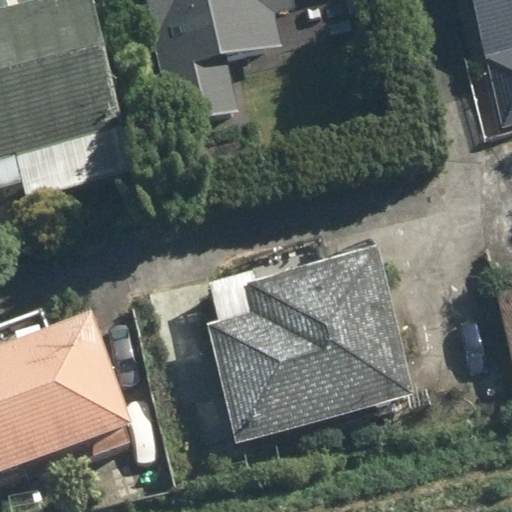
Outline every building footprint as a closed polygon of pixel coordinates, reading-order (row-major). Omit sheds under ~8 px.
[(146,183),(103,0),(0,0),(0,198),(38,189),(42,207),(146,183)] [(153,0),(183,141),(254,126),(243,77),(293,66),(284,27),(305,23),(301,3),(313,0),(153,0)] [(511,0),(481,0),(511,134),(511,0)] [(244,286),(210,295),(249,455),(428,411),(389,251),(346,262),(341,241),(239,266),(244,286)] [(511,300),(503,304),(511,323),(511,300)] [(120,325),(0,368),(0,492),(160,434),(120,325)]
